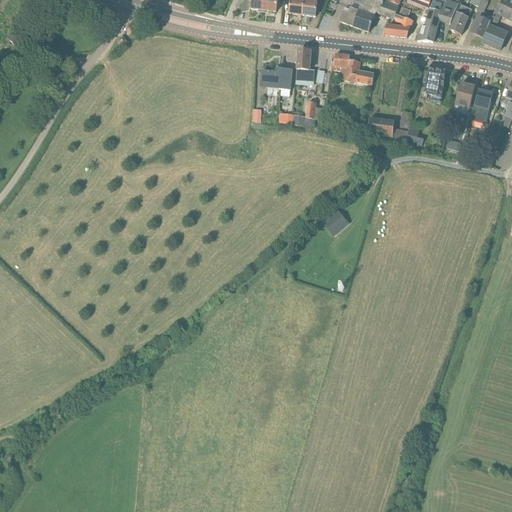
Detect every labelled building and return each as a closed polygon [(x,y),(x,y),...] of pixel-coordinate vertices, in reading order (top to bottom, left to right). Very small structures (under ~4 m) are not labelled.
[(262,11),(263,0),(250,0),(250,10),(262,11)] [(263,0),(262,11),(276,13),(277,0),(263,0)] [(290,0),(289,15),(302,16),(304,1),(303,0),(290,0)] [(302,16),(315,18),(317,2),(311,2),(310,0),(303,0),(304,1),(302,16)] [(343,11),(343,13),(339,23),(369,33),(376,14),(394,21),(396,16),(399,9),(388,5),(389,0),(366,0),(364,8),(361,7),(359,12),(350,8),(348,13),(343,11)] [(409,0),(408,2),(428,10),(431,1),(428,0),(409,0)] [(431,10),(430,10),(426,24),(423,23),(421,29),(425,30),(436,33),(438,23),(450,27),(458,4),(446,0),(445,5),(433,2),(431,10)] [(473,0),(471,5),(478,8),(482,1),(482,0),(473,0)] [(500,52),(507,35),(495,30),(501,16),(511,21),(511,0),(501,0),(494,13),(493,18),(488,27),(484,39),(482,44),(500,52)] [(479,18),(472,34),(484,39),(488,27),(493,18),(484,14),(488,4),(482,1),(478,8),(477,12),(482,14),(480,18),(479,18)] [(461,36),(472,11),(460,6),(449,31),(461,36)] [(409,20),(412,11),(403,8),(400,17),(409,20)] [(401,29),(387,28),(384,36),(407,39),(412,22),(407,21),(399,17),(396,16),(394,21),(396,22),(396,23),(402,25),(401,29)] [(20,26),(6,40),(14,47),(28,34),(20,26)] [(433,44),(433,43),(436,33),(425,30),(421,29),(417,43),(433,44)] [(311,53),(298,52),(298,54),(297,72),(296,82),(315,82),(316,72),(310,72),(311,53)] [(331,65),(331,68),(334,68),(346,70),(358,72),(360,64),(349,61),(349,57),(335,56),(334,65),(331,65)] [(334,68),(331,68),(331,71),(340,73),(339,80),(344,80),(344,81),(355,84),(356,83),(372,86),(374,76),(358,73),(358,72),(346,70),(334,68)] [(422,95),(432,97),(431,103),(440,105),(442,99),(446,73),(426,69),(424,80),(423,87),(422,95)] [(281,71),(282,71),(276,70),(276,74),(262,73),(260,89),(278,91),(279,84),(281,71)] [(292,72),(282,71),(281,71),(279,84),(278,91),(290,93),(292,72)] [(509,129),(509,128),(510,126),(511,121),(511,85),(504,103),(509,105),(506,110),(508,111),(505,118),(506,118),(503,126),(509,129)] [(470,109),(475,89),(474,89),(474,90),(467,88),(467,87),(460,86),(455,105),(470,109)] [(479,92),(476,105),(473,119),(486,122),(492,96),(488,94),(487,95),(479,93),(479,92)] [(307,103),(305,126),(304,128),(313,128),(315,109),(315,104),(307,103)] [(253,122),(260,122),(261,112),(253,112),(253,122)] [(412,115),(402,113),(399,128),(409,131),(412,115)] [(279,115),(279,124),(279,125),(293,126),(293,116),(279,115)] [(294,117),(294,125),(293,126),(303,127),(304,118),(294,117)] [(369,120),(368,133),(367,138),(376,139),(375,142),(391,144),(391,146),(404,148),(408,133),(393,130),(394,123),(369,120)] [(408,133),(404,148),(421,150),(423,140),(417,139),(420,128),(411,126),(409,133),(408,133)] [(459,154),(460,150),(456,149),(457,144),(449,142),(446,150),(459,154)] [(333,228),(343,219),(337,212),(326,221),(333,228)]
